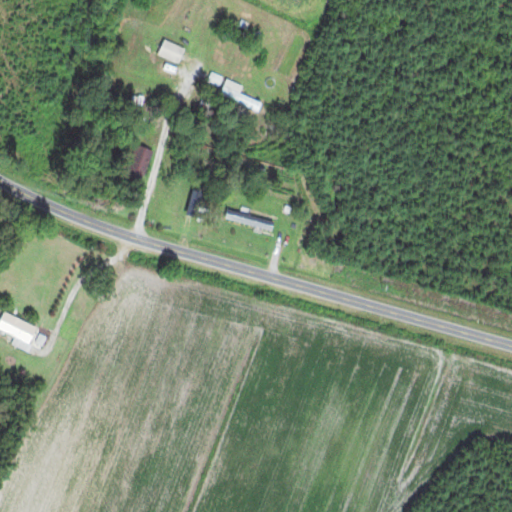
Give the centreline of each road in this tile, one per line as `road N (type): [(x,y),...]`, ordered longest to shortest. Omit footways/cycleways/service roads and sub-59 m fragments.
road 1 (residential): [(511,339),(123,236),(0,178)]
road 2 (residential): [(214,50),(168,125),(144,242)]
